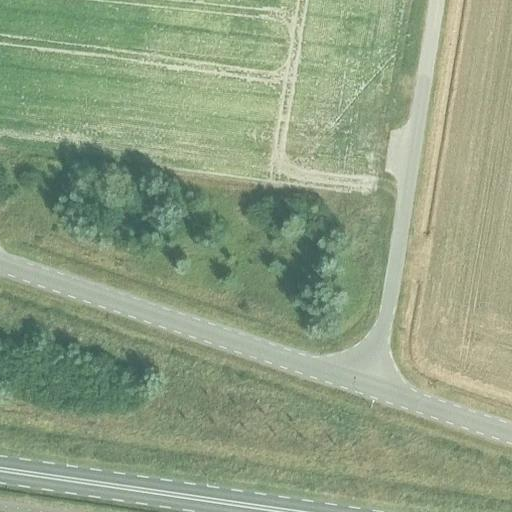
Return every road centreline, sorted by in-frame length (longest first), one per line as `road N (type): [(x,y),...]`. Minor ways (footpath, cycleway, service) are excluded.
road 1 (tertiary): [(0,262),(374,388)]
road 2 (unclassified): [(374,388),(436,0)]
road 3 (primary): [(287,511),(0,469)]
road 4 (tertiary): [(374,388),(511,434)]
